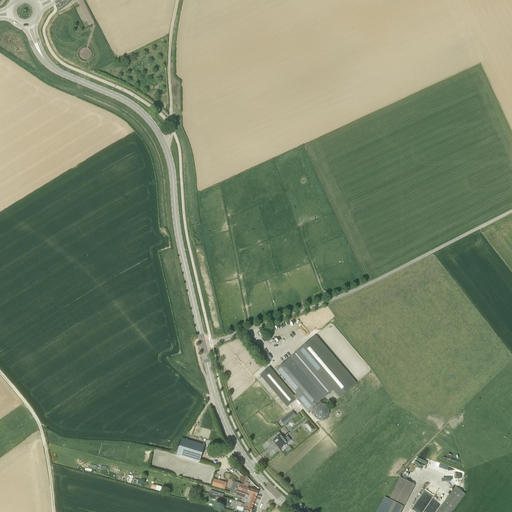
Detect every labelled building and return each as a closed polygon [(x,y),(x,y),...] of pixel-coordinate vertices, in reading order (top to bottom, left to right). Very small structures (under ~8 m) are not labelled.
[(298,351),(276,369),(297,393),(294,395),(297,399),(308,412),(332,390),(339,398),(356,383),(315,336),(298,351)] [(266,364),(272,360),(269,355),(263,359),(266,364)] [(287,407),(295,400),(297,399),(294,395),(293,397),(272,373),(270,371),(263,377),(264,379),(264,380),(287,407)] [(321,403),(316,405),(313,410),(313,415),(317,419),(322,421),(327,419),(330,414),(330,409),(326,405),(321,403)] [(292,411),(281,421),(285,426),(296,416),(292,411)] [(314,430),(308,421),(304,424),(310,433),(314,430)] [(280,435),(274,440),(276,444),(277,444),(278,445),(277,446),(279,450),(287,443),(290,441),(287,437),(284,439),(283,439),(280,435)] [(177,455),(199,462),(204,446),(182,439),(177,455)] [(415,485),(400,477),(389,499),(404,507),(415,485)] [(225,491),(227,483),(214,480),(212,487),(225,491)] [(235,490),(241,491),(243,485),(233,482),(230,493),(234,494),(235,490)] [(243,485),(241,491),(256,497),(258,492),(246,488),(248,484),(249,484),(245,482),(244,485),(243,485)] [(442,505),(436,511),(450,511),(465,494),(456,487),(442,505)] [(241,502),(245,503),(245,505),(252,507),(254,502),(256,497),(241,491),(235,490),(234,494),(243,497),(241,502)] [(377,511),(401,511),(404,507),(389,499),(385,497),(377,511)] [(252,509),(252,507),(245,505),(235,501),(234,505),(231,504),(230,507),(236,509),(237,506),(243,508),(243,510),(247,511),(251,511),(252,509)]
